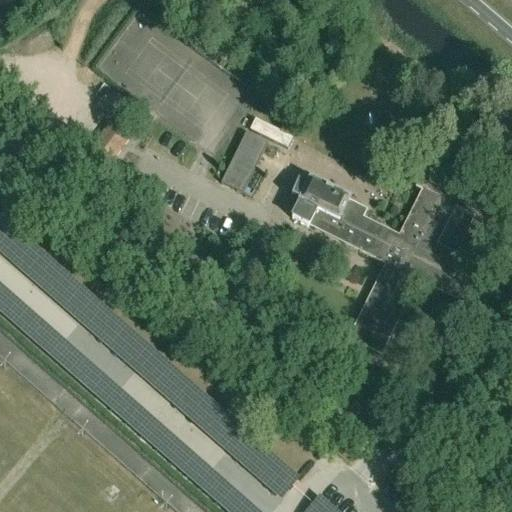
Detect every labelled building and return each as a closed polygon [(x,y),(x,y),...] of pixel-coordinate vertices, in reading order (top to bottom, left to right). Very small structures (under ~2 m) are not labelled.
[(104,176),(133,137),(112,122),(83,160),(104,176)] [(246,135),(221,186),(241,195),(266,145),(246,135)] [(310,184),(308,188),(298,184),(292,202),(300,205),(292,221),(385,267),(348,342),(362,349),(366,351),(382,359),(420,283),(458,302),(462,293),(476,265),(499,219),(486,213),(488,209),(464,197),(466,194),(453,187),(455,184),(442,178),(444,174),(430,167),(419,190),(423,192),(399,239),(365,222),(363,221),(345,213),(350,204),(310,184)] [(0,220),(0,258),(279,506),(298,485),(0,220)] [(0,318),(219,511),(251,511),(0,290),(0,318)] [(328,511),(318,503),(309,511),(328,511)]
